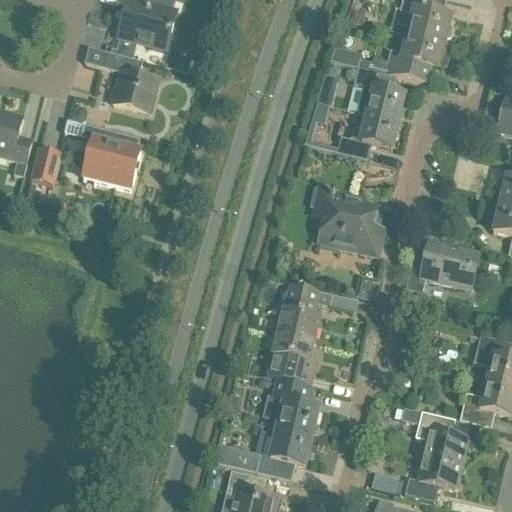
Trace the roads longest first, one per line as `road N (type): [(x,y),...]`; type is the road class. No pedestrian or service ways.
road 1 (secondary): [(288,0),(253,92),(137,511)]
road 2 (secondary): [(171,511),(276,94),(316,0)]
road 3 (residential): [(332,511),(365,390),(377,380),(386,342),(380,325),(407,211)]
road 4 (residential): [(0,77),(42,88),(65,76),(78,23),(63,5),(43,0)]
road 5 (residential): [(407,211),(424,138),(481,107)]
